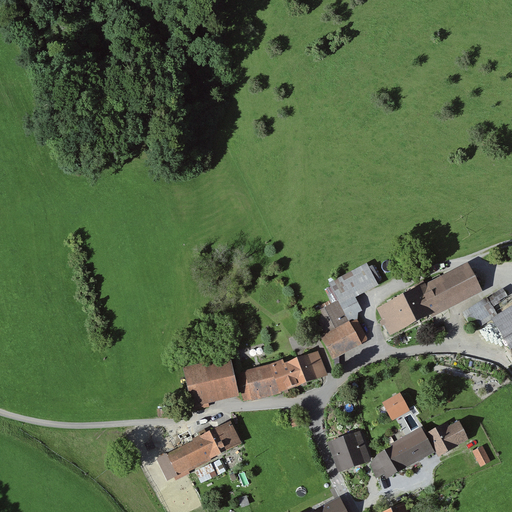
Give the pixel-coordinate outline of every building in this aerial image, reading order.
[(338,304),(313,316),(333,358),(368,341),(358,321),(350,325),(346,317),(361,309),(355,298),(382,285),(372,264),(329,285),(338,304)] [(481,292),(468,266),(376,312),(389,338),(481,292)] [(511,306),(497,316),(487,299),(466,312),(477,330),(492,321),(510,351),(511,349),(511,306)] [(283,362),(241,375),(244,402),(254,401),(288,391),(287,388),(297,385),(298,387),(328,378),(320,354),(284,365),(283,362)] [(192,407),(240,396),(231,357),(183,368),(192,407)] [(382,403),(393,421),(410,411),(400,393),(382,403)] [(437,455),(468,438),(459,422),(449,428),(446,422),(425,434),(422,428),(377,453),(372,461),(371,471),(378,482),(434,450),(437,455)] [(231,423),(165,453),(175,475),(240,445),(231,423)] [(361,432),(329,444),(339,472),(371,460),(361,432)] [(473,451),(481,468),(491,462),(483,446),(473,451)] [(219,459),(197,472),(204,485),(227,471),(219,459)] [(347,511),(341,498),(314,511),(347,511)] [(409,511),(406,503),(383,511),(409,511)]
